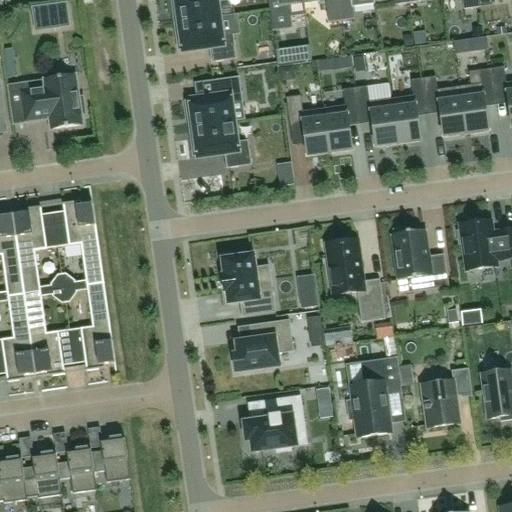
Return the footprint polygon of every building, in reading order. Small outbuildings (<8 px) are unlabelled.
[(179,23),(220,18),(217,0),(171,0),(173,13),(177,13),(179,23)] [(304,3),(303,0),(271,0),(268,0),(273,32),(292,29),(290,15),(306,13),(304,3)] [(303,0),(304,3),(324,0),(325,0),(329,24),(342,22),(338,0),(303,0)] [(338,0),(342,22),(354,20),(351,0),(338,0)] [(46,29),(68,26),(65,6),(64,6),(65,8),(44,11),(46,29)] [(220,18),(179,23),(180,34),(176,34),(178,50),(183,50),(183,53),(210,49),(212,64),(237,60),(233,36),(222,37),(220,18)] [(511,127),(511,83),(506,84),(504,69),(492,70),(496,96),(507,95),(511,127)] [(471,87),(460,88),(466,135),(488,132),(484,98),(496,96),(492,70),(469,73),(471,87)] [(46,89),(22,92),(26,122),(42,120),(42,118),(50,117),(52,131),(82,126),(80,116),(85,115),(83,98),(78,99),(75,76),(45,81),(46,89)] [(194,129),(234,124),(232,104),(243,103),(239,78),(214,81),(216,96),(190,100),(190,103),(186,103),(188,120),(192,119),(194,129)] [(444,139),(466,135),(460,88),(438,91),(436,78),(424,80),(427,106),(439,104),(444,139)] [(391,80),(369,82),(370,96),(392,95),(391,80)] [(414,97),(392,100),(398,145),(420,142),(416,107),(427,106),(424,80),(411,82),(414,97)] [(368,88),(356,90),(359,115),(371,114),(376,148),(398,145),(392,100),(370,103),(368,88)] [(343,91),(346,107),(324,110),(330,155),(352,152),(347,117),(359,115),(356,90),(343,91)] [(308,158),(330,155),(324,110),(303,113),(301,97),(286,99),(290,125),(303,123),(308,158)] [(234,124),(194,129),(195,140),(191,140),(193,157),(197,156),(198,159),(225,155),(227,170),(252,166),(248,142),(237,143),(234,124)] [(226,177),(212,180),(215,196),(229,193),(226,177)] [(202,180),(188,186),(196,202),(210,196),(202,180)] [(87,287),(104,284),(93,204),(82,206),(82,202),(63,205),(67,235),(56,237),(58,249),(81,245),(87,283),(87,287)] [(13,216),(24,296),(41,293),(40,289),(35,252),(58,249),(56,237),(45,238),(41,208),(23,210),(23,214),(13,216)] [(7,294),(8,298),(24,296),(13,216),(3,217),(3,213),(0,213),(0,256),(2,257),(7,294)] [(511,231),(493,234),(491,222),(460,226),(461,232),(457,232),(459,246),(463,246),(467,272),(497,268),(496,260),(506,258),(506,260),(511,259),(511,231)] [(425,231),(416,233),(412,233),(412,229),(395,232),(395,236),(392,236),(398,282),(420,279),(422,291),(447,287),(443,257),(429,259),(425,231)] [(364,283),(358,241),(326,245),(333,297),(358,294),(362,324),(385,320),(380,281),(364,283)] [(226,260),(222,260),(224,276),(223,277),(225,293),(227,293),(228,305),(240,304),(242,318),(276,313),(271,280),(257,282),(254,256),(242,257),(241,254),(225,256),(226,260)] [(58,277),(51,285),(51,288),(52,292),(64,290),(62,276),(58,277)] [(66,276),(62,276),(64,290),(76,288),(75,284),(75,282),(66,276)] [(104,284),(87,287),(88,291),(93,328),(70,331),(71,343),(83,342),(87,372),(105,369),(105,366),(116,364),(104,284)] [(76,288),(64,290),(66,304),(70,303),(77,294),(77,292),(76,288)] [(64,290),(52,292),(53,296),(53,298),(62,304),(66,304),(64,290)] [(71,343),(70,331),(47,335),(41,297),(41,293),(24,296),(36,375),(46,374),(46,378),(65,375),(60,345),(71,343)] [(8,298),(8,302),(14,339),(0,341),(0,353),(3,353),(8,383),(26,381),(26,377),(36,375),(24,296),(8,298)] [(234,356),(236,374),(280,368),(278,355),(283,355),(282,350),(293,349),(293,348),(289,322),(251,327),(252,329),(253,338),(251,341),(236,343),(238,355),(234,356)] [(379,324),(380,336),(395,334),(394,322),(379,324)] [(355,420),(358,439),(391,434),(385,389),(401,387),(397,360),(380,362),(380,366),(362,369),(364,386),(350,387),(353,402),(347,403),(350,421),(355,420)] [(422,387),(428,429),(460,425),(456,398),(461,397),(461,399),(472,398),(469,370),(452,372),(453,383),(446,384),(446,379),(429,382),(429,386),(422,387)] [(481,376),(488,421),(500,419),(501,423),(511,421),(511,376),(511,372),(498,373),(498,370),(484,372),(485,375),(481,376)] [(401,390),(390,391),(394,413),(404,412),(401,390)] [(250,442),(252,454),(276,451),(277,454),(291,452),(291,448),(298,447),(295,430),(305,428),(301,398),(269,402),(271,417),(269,418),(270,419),(243,423),(246,443),(250,442)] [(131,481),(124,437),(101,441),(102,453),(92,454),(95,474),(105,472),(107,484),(131,481)] [(92,454),(91,448),(67,452),(69,464),(58,465),(60,481),(71,479),(73,495),(97,492),(95,474),(92,454)] [(34,468),(23,470),(25,482),(27,499),(38,498),(39,500),(62,496),(60,481),(58,465),(56,453),(32,457),(34,468)] [(0,502),(3,502),(4,505),(28,501),(27,499),(25,482),(23,470),(21,458),(0,461),(0,502)]
